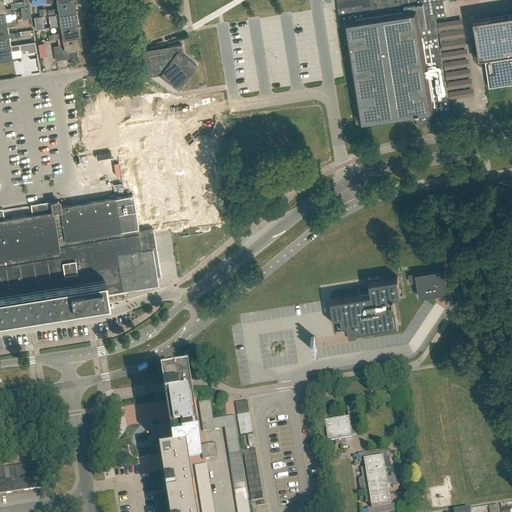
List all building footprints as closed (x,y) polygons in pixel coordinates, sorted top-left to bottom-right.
[(0,0),(0,9),(5,9),(4,9),(3,2),(8,1),(12,0),(0,0)] [(58,13),(76,10),(74,0),(59,0),(56,1),(57,8),(47,9),(48,15),(58,13)] [(337,0),(351,86),(357,123),(365,122),(365,118),(411,110),(412,118),(416,117),(418,125),(431,123),(435,123),(447,121),(446,117),(452,116),(451,111),(450,111),(448,99),(447,96),(448,96),(446,80),(444,80),(442,65),(443,64),(441,48),(439,48),(437,33),(438,33),(436,17),(446,15),(443,0),(337,0)] [(24,6),(21,7),(22,14),(30,13),(29,6),(24,6)] [(5,9),(0,9),(0,22),(7,21),(11,20),(10,13),(14,12),(14,7),(9,8),(4,9),(5,9)] [(60,25),(78,22),(76,10),(58,13),(48,15),(50,27),(60,25)] [(476,33),(472,33),(474,44),(477,59),(488,57),(488,60),(485,61),(489,86),(511,82),(511,12),(473,18),(476,33)] [(0,34),(9,33),(7,26),(12,25),(16,25),(15,19),(7,21),(0,22),(0,34)] [(62,37),(80,34),(78,22),(60,25),(61,32),(51,34),(52,39),(62,37)] [(442,45),(465,42),(462,22),(439,25),(442,45)] [(0,47),(11,45),(9,38),(14,37),(13,32),(9,33),(0,34),(0,47)] [(62,37),(63,44),(53,46),(55,60),(78,56),(76,48),(82,47),(80,34),(62,37)] [(27,50),(27,51),(36,50),(35,42),(26,43),(27,50)] [(11,45),(0,47),(0,60),(13,58),(12,51),(16,50),(20,49),(19,44),(11,45)] [(196,65),(188,58),(183,55),(182,44),(168,46),(169,51),(147,54),(151,76),(159,74),(178,89),(190,73),(196,65)] [(138,142),(126,144),(139,226),(192,218),(193,226),(218,222),(215,205),(216,205),(212,176),(211,176),(206,149),(182,153),(178,122),(136,129),(137,136),(138,142)] [(0,294),(101,278),(104,294),(137,289),(137,288),(158,285),(157,276),(161,276),(156,248),(138,251),(138,247),(142,246),(133,194),(116,197),(115,197),(80,202),(60,206),(59,200),(52,201),(50,202),(50,201),(31,204),(32,214),(4,218),(3,208),(0,208),(0,294)] [(417,281),(419,296),(441,293),(439,278),(446,277),(444,264),(436,265),(437,270),(409,274),(410,282),(417,281)] [(367,328),(380,326),(381,329),(398,326),(398,323),(393,295),(400,294),(397,276),(369,280),(371,292),(330,298),(333,316),(334,324),(348,322),(350,331),(367,328)] [(105,302),(104,294),(101,278),(0,294),(0,318),(102,302),(105,302)] [(324,349),(324,340),(314,340),(314,349),(324,349)] [(200,446),(198,432),(191,387),(165,391),(173,442),(175,458),(162,460),(167,491),(169,511),(197,511),(188,457),(192,456),(202,454),(203,460),(217,457),(215,443),(200,446)] [(213,420),(213,419),(210,401),(199,403),(201,403),(205,428),(202,428),(203,432),(203,429),(214,427),(213,420)] [(237,409),(249,408),(248,401),(236,403),(237,409)] [(337,422),(341,445),(346,444),(345,440),(352,439),(352,437),(359,435),(355,407),(347,408),(349,420),(337,422)] [(238,416),(250,414),(249,408),(237,409),(238,416)] [(341,445),(337,422),(329,423),(327,412),(316,413),(321,441),(328,440),(328,443),(335,442),(336,446),(341,445)] [(239,422),(251,420),(250,414),(238,416),(239,422)] [(223,418),(223,419),(226,418),(231,454),(240,453),(235,416),(223,418)] [(240,429),(252,427),(251,420),(239,422),(240,429)] [(252,427),(240,429),(241,435),(253,433),(252,427)] [(244,457),(256,455),(255,449),(243,451),(244,457)] [(362,474),(385,470),(391,469),(389,458),(387,458),(386,451),(359,455),(360,463),(364,462),(365,468),(361,469),(362,474)] [(245,464),(257,462),(256,455),(244,457),(245,464)] [(246,470),(258,468),(257,462),(245,464),(246,470)] [(22,478),(28,477),(26,465),(20,466),(22,478)] [(195,466),(198,484),(210,483),(207,465),(195,466)] [(247,476),(259,474),(258,468),(246,470),(247,476)] [(359,487),(399,480),(398,474),(391,475),(391,478),(386,478),(385,470),(362,474),(362,479),(360,479),(359,481),(359,487)] [(248,483),(260,481),(259,474),(247,476),(248,483)] [(23,491),(30,490),(28,477),(22,478),(23,491)] [(365,498),(389,494),(388,486),(392,485),(393,488),(400,487),(399,480),(359,487),(360,492),(363,494),(365,493),(365,498)] [(249,489),(261,487),(260,481),(248,483),(249,489)] [(199,490),(199,488),(198,488),(200,496),(211,494),(210,487),(210,488),(199,490)] [(250,495),(262,493),(261,487),(249,489),(250,495)] [(262,493),(250,495),(251,502),(263,500),(262,493)] [(389,494),(365,498),(366,503),(371,502),(372,509),(367,510),(367,511),(395,511),(396,511),(395,505),(391,506),(389,494)] [(407,498),(402,503),(407,507),(411,502),(407,498)]
